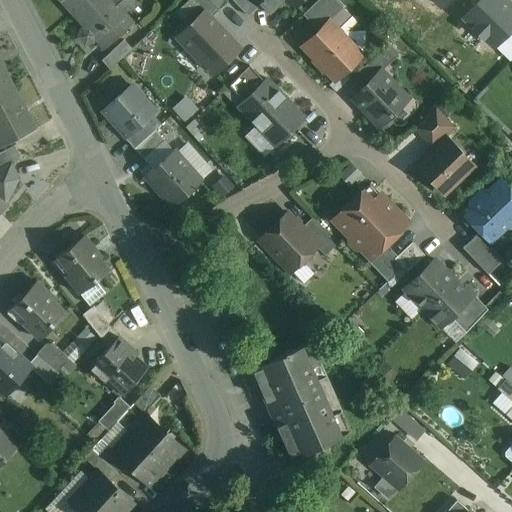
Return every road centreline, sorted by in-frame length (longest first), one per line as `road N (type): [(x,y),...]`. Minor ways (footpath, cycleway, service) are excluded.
road 1 (residential): [(140,256),(223,439),(205,477),(170,511)]
road 2 (residential): [(358,140),(140,256)]
road 3 (residential): [(9,0),(98,170)]
road 4 (residential): [(256,31),(358,140)]
road 5 (residential): [(98,170),(0,270)]
road 6 (residential): [(358,140),(443,225)]
